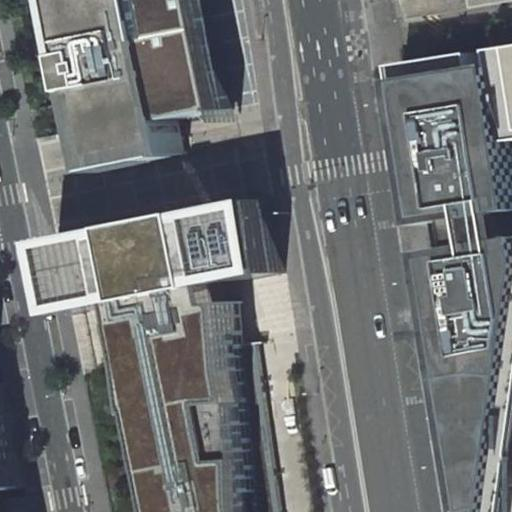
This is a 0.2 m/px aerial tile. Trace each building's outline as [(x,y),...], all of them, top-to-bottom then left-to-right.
[(71,0),(89,93),(99,91),(104,115),(94,117),(105,171),(188,155),(181,120),(234,110),(218,29),(216,30),(210,0),(71,0)] [(212,0),(210,0),(216,30),(218,29),(212,0)] [(511,0),(397,0),(401,20),(511,1),(511,0)] [(511,511),(511,48),(404,65),(426,201),(433,199),(439,241),(445,275),(438,276),(475,511),(511,511)] [(274,198),(58,241),(72,314),(87,312),(133,302),(137,322),(135,323),(172,511),(284,511),(261,342),(247,344),(242,344),(234,303),(224,305),(220,285),(286,272),(274,198)] [(244,301),(234,303),(242,344),(247,344),(244,301)] [(25,488),(5,384),(0,385),(0,511),(13,511),(10,491),(25,488)]
